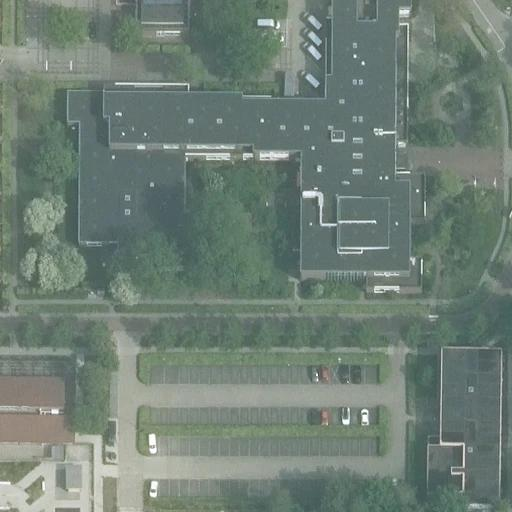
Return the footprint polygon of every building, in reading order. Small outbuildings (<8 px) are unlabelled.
[(395,148),(407,148),(408,32),(399,32),(399,20),(411,20),(411,0),(331,0),(331,25),(325,25),(325,110),(279,110),(279,104),(189,104),(189,91),(104,91),(104,97),(67,97),(67,129),(79,129),(78,248),(117,249),(117,261),(156,261),(156,273),(194,273),(194,218),(185,218),(185,157),(253,157),(253,163),(301,163),(300,283),(366,283),(366,295),(421,296),(421,264),(410,264),(410,226),(424,226),(424,180),(395,180),(395,148)] [(136,0),(136,37),(189,37),(189,0),(136,0)] [(427,489),(427,503),(439,503),(439,509),(438,511),(499,511),(499,509),(502,359),(490,359),(489,359),(482,359),(445,358),(441,358),(441,400),(440,425),(440,442),(428,442),(427,465),(427,489)] [(0,446),(75,448),(75,425),(64,425),(64,384),(0,382),(0,446)] [(106,409),(107,397),(95,396),(94,408),(106,409)]
